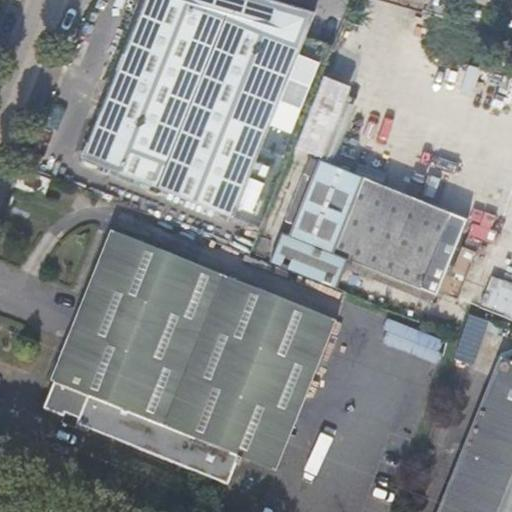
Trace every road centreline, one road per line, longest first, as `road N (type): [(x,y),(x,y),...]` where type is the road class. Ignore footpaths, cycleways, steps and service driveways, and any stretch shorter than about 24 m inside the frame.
road 1 (unknown): [(307,511),(393,337)]
road 2 (unknown): [(418,511),(475,378)]
road 3 (unclassified): [(0,128),(53,0)]
